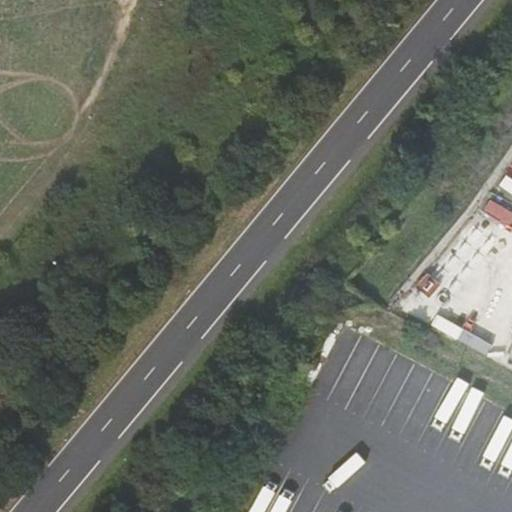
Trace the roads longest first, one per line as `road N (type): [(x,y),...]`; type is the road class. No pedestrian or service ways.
road 1 (trunk): [(32,511),(458,0)]
road 2 (track): [(162,0),(108,109),(0,244)]
